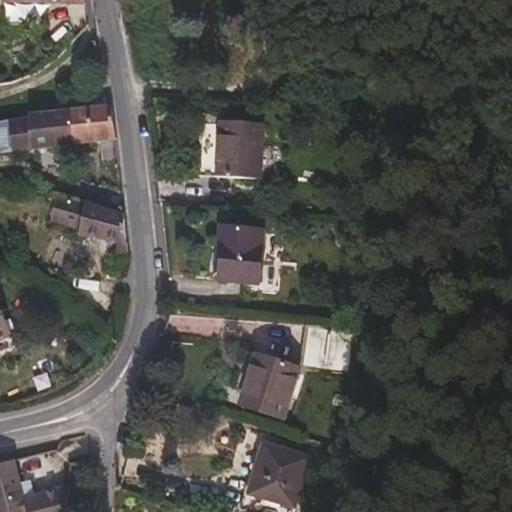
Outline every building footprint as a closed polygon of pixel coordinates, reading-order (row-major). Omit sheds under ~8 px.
[(115,137),(111,104),(70,109),(72,142),(115,137)] [(72,142),(70,109),(27,114),(7,119),(9,131),(11,150),(72,142)] [(259,178),(262,122),(218,119),(218,123),(199,122),(197,175),(259,178)] [(0,151),(11,150),(9,131),(0,131),(0,151)] [(67,222),(72,194),(57,190),(49,216),(67,222)] [(128,243),(124,209),(72,194),(67,222),(77,225),(75,231),(128,243)] [(258,283),(263,228),(218,224),(217,244),(221,244),(218,280),(258,283)] [(343,238),(342,224),(332,225),(334,239),(343,238)] [(0,339),(11,335),(0,309),(0,339)] [(345,380),(360,330),(308,323),(296,366),(345,380)] [(281,417),(296,366),(250,352),(235,404),(281,417)] [(254,511),(292,511),(308,456),(262,443),(243,509),(254,511)] [(66,511),(69,483),(35,492),(23,495),(18,478),(13,459),(0,462),(0,511),(66,511)] [(35,492),(30,475),(18,478),(23,495),(35,492)]
